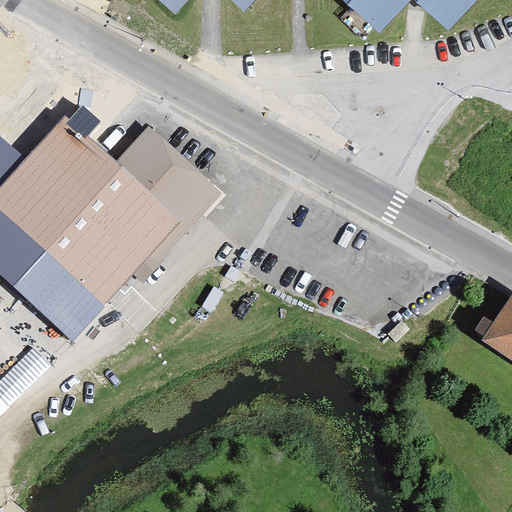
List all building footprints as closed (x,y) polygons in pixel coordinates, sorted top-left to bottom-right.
[(470,0),(456,0),(450,8),(441,0),(387,0),(380,8),(372,0),(176,0),(177,1),(178,0),(359,0),(380,20),(399,0),(428,0),(450,20),(470,0)] [(302,105),(296,112),(307,121),(313,114),(302,105)] [(196,187),(142,141),(116,171),(62,123),(59,126),(70,136),(54,154),(43,144),(26,163),(1,140),(0,141),(0,207),(109,305),(112,302),(99,292),(113,275),(126,286),(137,274),(149,262),(147,258),(199,200),(197,194),(196,187)] [(59,126),(43,144),(54,154),(70,136),(59,126)] [(149,132),(142,141),(196,187),(197,194),(199,200),(147,258),(149,262),(137,274),(144,280),(219,193),(149,132)] [(0,276),(74,344),(109,305),(0,207),(0,276)] [(112,302),(126,286),(113,275),(99,292),(112,302)] [(440,291),(429,302),(433,307),(444,296),(440,291)] [(511,307),(498,329),(484,321),(475,333),(511,358),(511,307)] [(402,322),(388,335),(396,343),(410,331),(402,322)]
